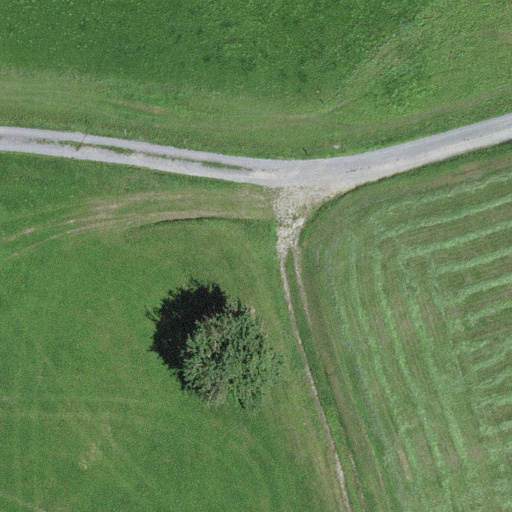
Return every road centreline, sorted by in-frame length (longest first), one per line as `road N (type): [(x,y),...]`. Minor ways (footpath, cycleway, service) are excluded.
road 1 (track): [(511,125),(355,171),(288,180),(0,144)]
road 2 (track): [(354,511),(288,251),(288,180)]
